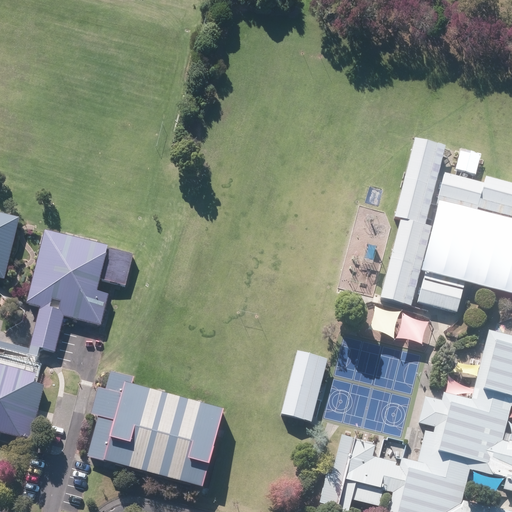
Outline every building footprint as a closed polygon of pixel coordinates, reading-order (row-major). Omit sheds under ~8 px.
[(398,224),(379,297),(458,317),(468,279),(425,268),(441,208),(511,226),(511,225),(511,192),(444,175),(451,150),(413,140),(392,222),(398,224)] [(441,208),(425,268),(468,279),(511,290),(511,226),(441,208)] [(0,432),(33,440),(40,408),(57,412),(65,380),(36,373),(42,349),(59,353),(67,317),(102,325),(110,294),(100,292),(103,280),(129,286),(137,254),(48,232),(30,305),(40,308),(26,368),(0,361),(0,277),(9,279),(20,234),(0,229),(0,432)] [(511,338),(511,339),(489,334),(473,404),(423,393),(409,454),(334,438),(317,511),(352,511),(355,500),(386,507),(385,511),(459,511),(457,511),(465,474),(506,483),(503,498),(511,500),(511,440),(499,438),(506,409),(511,410),(511,338)] [(324,360),(292,352),(276,417),(308,425),(324,360)] [(208,486),(227,412),(109,383),(91,456),(208,486)]
